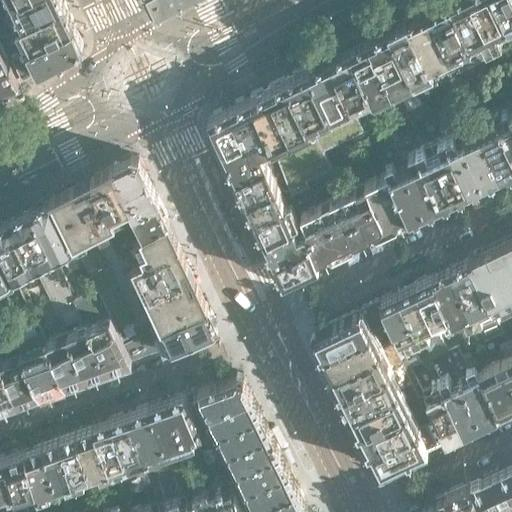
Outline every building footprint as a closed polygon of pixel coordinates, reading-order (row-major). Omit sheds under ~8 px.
[(14,50),(74,20),(64,0),(60,0),(19,20),(3,28),(0,29),(11,51),(14,50)] [(8,0),(19,20),(60,0),(8,0)] [(477,50),(476,48),(451,0),(436,0),(428,4),(451,49),(456,59),(466,54),(467,55),(477,50)] [(494,39),(474,0),(451,0),(476,48),(494,39)] [(511,30),(496,0),(474,0),(494,39),(511,30)] [(511,29),(511,0),(496,0),(511,30),(511,29)] [(451,49),(428,4),(408,14),(437,71),(447,65),(441,54),(451,49)] [(437,71),(408,14),(388,25),(417,81),(437,71)] [(67,51),(77,46),(79,45),(80,45),(81,44),(82,43),(83,42),(83,41),(83,40),(83,39),(83,37),(82,36),(74,20),(14,50),(25,72),(37,66),(37,67),(39,65),(65,52),(67,51)] [(23,74),(11,51),(0,29),(3,28),(0,23),(0,85),(3,84),(23,74)] [(417,81),(388,25),(368,35),(392,83),(407,113),(415,127),(416,130),(436,120),(427,102),(414,109),(411,104),(425,97),(417,81)] [(392,83),(368,35),(348,45),(372,93),(392,83)] [(380,109),(372,93),(348,45),(328,55),(358,115),(368,109),(370,114),(380,109)] [(367,134),(358,115),(328,55),(309,65),(331,109),(342,103),(348,116),(347,120),(359,145),(351,149),(357,160),(376,150),(367,134)] [(496,88),(482,59),(462,69),(476,98),(496,88)] [(316,132),(327,126),(321,114),(331,109),(309,65),(251,93),(276,154),(285,174),(293,192),(335,171),(316,132)] [(276,154),(251,93),(207,115),(235,173),(276,154)] [(511,112),(507,102),(501,105),(506,115),(498,118),(511,147),(511,112)] [(415,127),(407,113),(387,123),(388,124),(395,138),(415,127)] [(511,147),(498,118),(490,122),(486,113),(476,118),(501,171),(511,166),(511,147)] [(501,171),(476,118),(465,123),(470,132),(462,136),(483,180),(501,171)] [(396,140),(395,138),(388,124),(367,134),(376,150),(393,142),(396,140)] [(483,180),(462,136),(455,140),(450,130),(444,133),(469,187),(483,180)] [(469,187),(444,133),(414,148),(439,201),(469,187)] [(407,134),(396,140),(393,142),(396,148),(403,144),(405,148),(412,145),(407,134)] [(439,201),(414,148),(407,151),(411,161),(403,164),(424,208),(439,201)] [(156,193),(145,169),(146,169),(139,154),(130,152),(112,162),(132,202),(128,204),(130,208),(157,194),(157,193),(156,193)] [(276,154),(235,173),(244,194),(280,177),(285,174),(276,154)] [(424,208),(403,164),(396,168),(391,159),(384,162),(387,169),(409,215),(424,208)] [(132,202),(112,162),(111,162),(112,164),(54,193),(53,191),(49,193),(72,239),(124,213),(130,208),(128,204),(132,202)] [(409,215),(387,169),(343,190),(365,236),(409,215)] [(289,198),(280,177),(244,194),(254,214),(289,198)] [(365,236),(343,190),(300,210),(303,216),(311,237),(320,258),(365,236)] [(72,239),(49,193),(29,204),(52,249),(72,239)] [(167,215),(157,194),(130,208),(133,214),(126,217),(133,232),(167,215)] [(297,218),(289,198),(254,214),(264,234),(297,218)] [(74,294),(69,284),(52,249),(29,204),(0,218),(0,250),(11,272),(13,276),(33,265),(49,295),(53,304),(63,324),(107,308),(95,283),(74,294)] [(205,299),(172,228),(168,220),(169,219),(167,215),(133,232),(121,238),(161,322),(208,302),(206,298),(205,299)] [(303,216),(297,218),(264,234),(274,255),(311,237),(303,216)] [(511,231),(469,252),(489,294),(504,327),(511,323),(511,231)] [(320,258),(311,237),(274,255),(284,276),(320,258)] [(0,277),(11,272),(0,250),(0,277)] [(489,294),(469,252),(452,261),(475,313),(483,309),(478,299),(489,294)] [(475,313),(452,261),(434,270),(453,311),(463,306),(468,316),(475,313)] [(455,317),(453,311),(434,270),(416,278),(433,315),(443,310),(448,320),(455,317)] [(74,294),(95,283),(90,274),(69,284),(74,294)] [(433,315),(416,278),(398,287),(420,334),(427,330),(422,320),(433,315)] [(420,334),(398,287),(380,295),(390,317),(397,333),(407,328),(412,338),(420,334)] [(33,315),(53,304),(49,295),(28,305),(32,312),(33,315)] [(321,350),(372,325),(390,317),(380,295),(316,326),(313,334),(321,350)] [(169,343),(214,324),(218,322),(208,302),(161,322),(145,329),(124,340),(132,356),(169,343)] [(45,339),(33,315),(32,312),(8,324),(41,388),(65,380),(45,339)] [(132,356),(124,340),(111,315),(88,324),(107,365),(132,356)] [(41,388),(8,324),(0,328),(0,359),(19,396),(41,388)] [(107,365),(88,324),(67,331),(87,372),(107,365)] [(330,369),(382,344),(372,325),(321,350),(330,369)] [(447,347),(465,338),(461,330),(444,339),(447,347)] [(87,372),(67,331),(45,339),(65,380),(87,372)] [(340,389),(408,356),(399,336),(382,344),(330,369),(340,389)] [(429,355),(447,347),(444,339),(426,347),(429,355)] [(411,364),(429,355),(426,347),(408,356),(411,364)] [(433,363),(451,355),(447,347),(429,355),(433,363)] [(511,352),(479,368),(499,411),(511,404),(511,352)] [(415,372),(433,363),(429,355),(411,364),(415,372)] [(499,411),(479,368),(473,355),(465,359),(470,369),(460,374),(481,419),(499,411)] [(445,436),(424,391),(415,372),(411,364),(408,356),(340,389),(339,389),(349,408),(376,462),(385,465),(428,444),(445,436)] [(0,402),(19,396),(0,359),(0,402)] [(209,404),(251,388),(243,372),(243,371),(236,369),(236,370),(184,388),(193,412),(209,406),(209,404)] [(481,419),(460,374),(449,379),(445,369),(437,372),(463,428),(481,419)] [(463,428),(437,372),(430,376),(434,386),(424,391),(445,436),(463,428)] [(200,428),(193,412),(184,388),(167,394),(185,438),(193,435),(191,431),(200,428)] [(261,407),(251,388),(209,404),(209,406),(218,423),(261,407)] [(185,438),(167,394),(147,401),(165,445),(185,438)] [(165,445),(147,401),(129,407),(146,451),(165,445)] [(146,451),(129,407),(111,414),(128,458),(146,451)] [(270,426),(261,407),(218,423),(228,442),(270,426)] [(128,458),(111,414),(93,420),(110,464),(128,458)] [(110,464),(93,420),(75,426),(90,468),(97,466),(100,475),(112,470),(110,464)] [(90,468),(75,426),(58,432),(76,483),(87,479),(83,471),(90,468)] [(280,445),(270,426),(228,442),(237,461),(280,445)] [(76,483),(58,432),(41,438),(59,489),(76,483)] [(59,489),(41,438),(24,445),(34,479),(39,496),(59,489)] [(34,479),(24,445),(3,452),(14,490),(22,487),(20,480),(24,478),(25,482),(34,479)] [(218,459),(212,448),(211,445),(201,449),(206,463),(218,459)] [(231,486),(245,480),(289,464),(280,445),(237,461),(222,467),(231,486)] [(208,467),(206,463),(201,449),(173,460),(177,471),(180,478),(208,467)] [(14,490),(3,452),(0,452),(0,490),(0,488),(0,486),(4,485),(6,493),(14,490)] [(511,511),(511,459),(490,469),(511,511)] [(149,482),(177,471),(173,460),(145,471),(149,482)] [(298,482),(289,464),(245,480),(252,500),(298,482)] [(511,511),(490,469),(468,480),(481,505),(484,511),(511,511)] [(149,482),(145,471),(121,481),(125,492),(149,482)] [(224,511),(214,483),(212,479),(185,490),(192,511),(224,511)] [(243,511),(242,508),(240,504),(231,486),(224,488),(221,480),(214,483),(224,511),(243,511)] [(481,505),(468,480),(467,480),(466,480),(466,481),(445,491),(444,490),(443,491),(453,510),(459,511),(469,506),(472,510),(481,505)] [(303,504),(305,497),(304,496),(300,488),(298,482),(252,500),(254,504),(242,508),(243,511),(281,511),(302,504),(303,504)] [(192,511),(185,490),(183,487),(155,498),(160,511),(192,511)] [(454,511),(453,510),(443,491),(428,498),(426,499),(409,507),(406,511),(454,511)] [(160,511),(155,498),(154,496),(129,506),(131,511),(160,511)]
